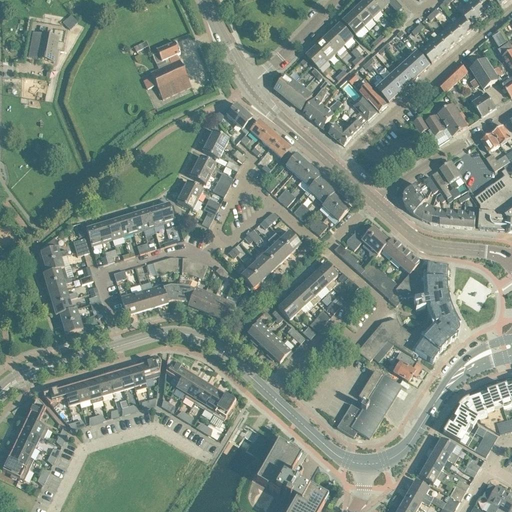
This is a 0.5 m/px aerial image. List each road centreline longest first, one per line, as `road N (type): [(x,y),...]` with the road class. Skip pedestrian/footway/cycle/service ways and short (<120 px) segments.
road 1 (residential): [(511,10),(334,166)]
road 2 (residential): [(118,346),(101,286),(106,273),(186,250),(201,257),(219,237)]
road 3 (tertiary): [(118,346),(181,333),(226,356),(265,390)]
road 4 (residential): [(377,204),(511,112)]
road 5 (residential): [(335,321),(357,339),(379,315),(380,299),(321,248)]
road 6 (unclassified): [(511,259),(434,247),(377,204)]
road 7 (tertiary): [(0,395),(38,369),(118,346)]
road 8 (tertiary): [(265,390),(334,453),(367,463)]
road 9 (unclassified): [(247,86),(333,0)]
